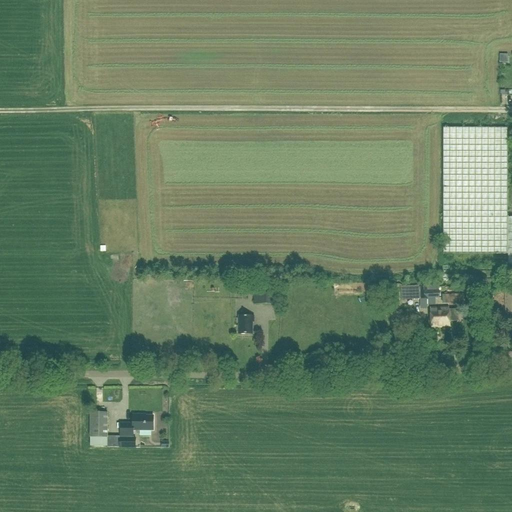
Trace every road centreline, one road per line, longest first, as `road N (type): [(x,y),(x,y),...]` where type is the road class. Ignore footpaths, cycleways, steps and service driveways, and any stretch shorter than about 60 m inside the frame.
road 1 (unclassified): [(0,373),(415,376),(511,358)]
road 2 (track): [(511,110),(0,111)]
